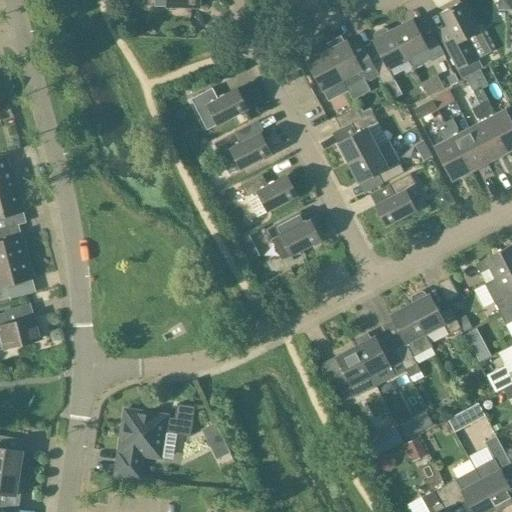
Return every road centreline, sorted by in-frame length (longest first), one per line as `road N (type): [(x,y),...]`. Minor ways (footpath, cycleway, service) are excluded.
road 1 (residential): [(81,373),(76,269),(27,32)]
road 2 (residential): [(81,373),(202,365),(379,276)]
road 3 (residential): [(379,276),(261,51)]
road 4 (residential): [(379,276),(511,210)]
road 5 (residential): [(61,502),(81,373)]
